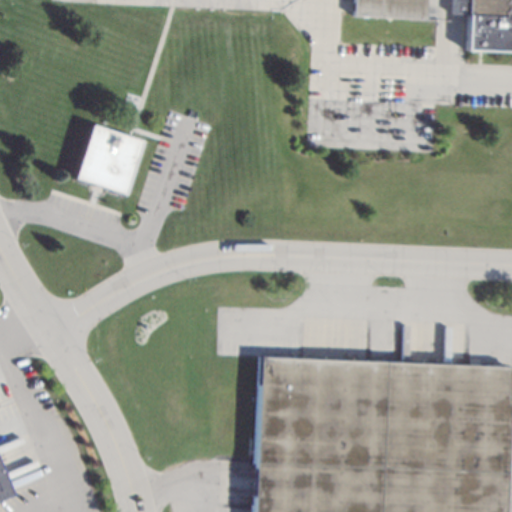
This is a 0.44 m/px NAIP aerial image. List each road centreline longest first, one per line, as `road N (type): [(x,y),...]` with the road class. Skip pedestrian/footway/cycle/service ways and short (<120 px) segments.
road 1 (tertiary): [(511,265),(206,257),(141,278),(49,331)]
road 2 (tertiary): [(0,233),(115,441),(137,511)]
